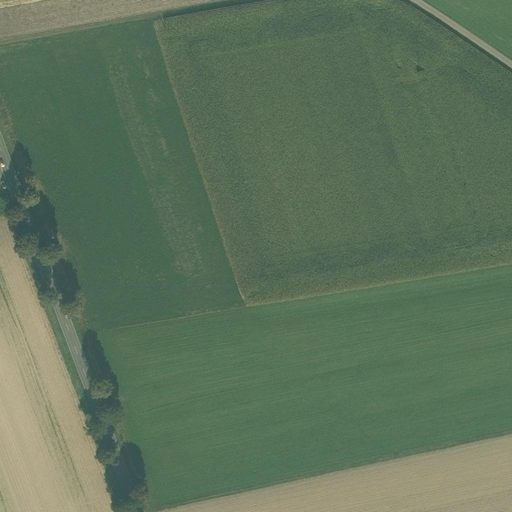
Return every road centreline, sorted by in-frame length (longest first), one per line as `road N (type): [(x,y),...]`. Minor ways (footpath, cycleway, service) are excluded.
road 1 (secondary): [(139,511),(0,149)]
road 2 (track): [(143,511),(511,433)]
road 3 (track): [(0,39),(237,0)]
